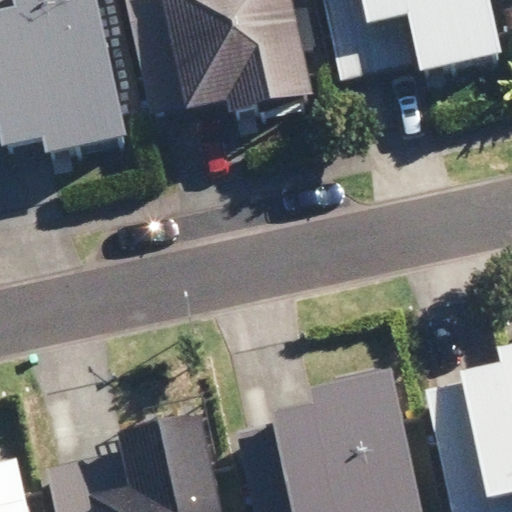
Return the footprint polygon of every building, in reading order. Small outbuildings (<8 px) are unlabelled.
[(149,147),(117,0),(0,0),(0,155),(14,152),(16,161),(60,152),(62,165),(149,147)] [(137,0),(165,122),(196,115),(198,123),(240,113),(243,126),(333,106),(308,0),(137,0)] [(511,63),(511,28),(505,0),(330,0),(350,85),(425,68),(429,83),(511,63)] [(492,306),(420,322),(463,511),(511,511),(511,369),(507,370),(492,306)] [(434,511),(411,386),(330,401),(333,413),(292,420),(294,433),(252,441),(264,511),(434,511)] [(239,511),(224,429),(127,446),(129,457),(56,471),(63,511),(239,511)] [(0,511),(51,511),(50,508),(33,511),(25,466),(11,469),(7,447),(0,448),(0,511)]
